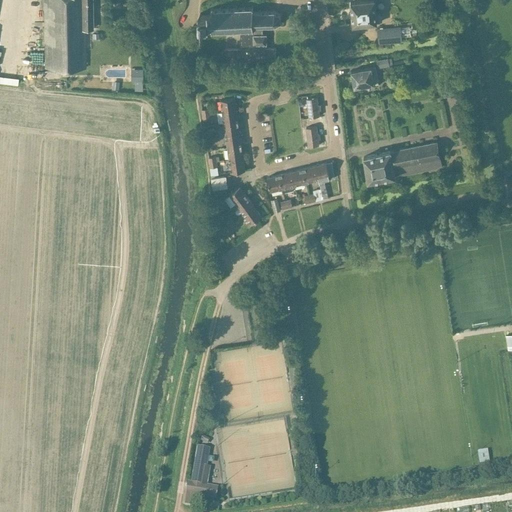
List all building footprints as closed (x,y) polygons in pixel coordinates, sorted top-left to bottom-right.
[(44,0),(45,67),(85,67),(84,28),(92,28),(91,0),(44,0)] [(352,25),(376,23),(374,0),(364,0),(365,1),(350,2),(352,25)] [(253,12),(253,6),(251,6),(251,8),(245,8),(244,7),(243,7),(243,8),(237,8),(237,7),(235,7),(235,9),(229,9),(229,7),(227,7),(227,9),(221,9),(221,8),(219,8),(219,9),(213,9),(213,8),(211,8),(211,9),(210,9),(210,10),(211,10),(211,13),(210,15),(202,15),(200,13),(198,14),(200,16),(201,25),(199,27),(200,28),(202,26),(210,26),(211,27),(211,30),(210,30),(210,31),(211,31),(211,33),(213,33),(213,31),(219,31),(220,33),(221,32),(221,31),(227,31),(227,32),(229,32),(229,31),(236,30),(236,32),(237,32),(237,30),(244,30),(244,35),(240,35),(240,48),(225,48),(226,61),(244,61),(244,63),(260,63),(260,61),(276,60),(276,48),(265,48),(265,45),(266,45),(266,34),(262,34),(262,26),(266,26),(266,27),(267,27),(267,26),(273,26),(273,27),(275,27),(275,26),(280,23),(281,23),(282,22),(280,21),(280,15),(281,15),(281,14),(279,14),(274,11),(274,10),(273,10),(273,11),(267,11),(267,10),(266,10),(266,11),(260,11),(260,10),(259,10),(259,11),(253,12)] [(400,26),(389,27),(391,42),(402,41),(400,26)] [(393,64),(391,57),(388,58),(376,60),(377,68),(389,66),(389,65),(393,64)] [(379,85),(376,67),(351,71),(354,87),(374,84),(374,86),(379,85)] [(142,68),(134,68),(134,81),(142,81),(142,68)] [(0,82),(17,84),(18,78),(0,75),(0,82)] [(458,83),(440,86),(442,95),(460,92),(458,83)] [(222,110),(236,109),(234,97),(221,99),(222,110)] [(318,105),(317,97),(306,98),(308,117),(319,116),(318,109),(319,109),(319,105),(318,105)] [(203,120),(210,119),(210,113),(209,108),(201,109),(203,120)] [(224,123),(238,122),(236,109),(222,110),(224,123)] [(225,134),(239,132),(238,122),(224,123),(225,134)] [(317,134),(316,126),(306,128),(308,146),(319,145),(318,143),(318,138),(319,138),(318,134),(317,134)] [(227,146),(241,145),(239,132),(225,134),(227,146)] [(206,144),(214,143),(213,133),(204,133),(206,144)] [(368,182),(442,167),(437,141),(411,147),(363,156),(368,182)] [(229,159),(243,157),(241,145),(227,146),(229,159)] [(217,167),(217,161),(216,156),(208,157),(211,175),(220,174),(218,167),(217,167)] [(243,157),(229,159),(231,172),(245,170),(243,157)] [(334,177),(333,171),(331,161),(326,163),(326,162),(314,165),(317,179),(319,184),(323,199),(328,198),(324,180),(334,177)] [(305,182),(317,179),(314,165),(302,168),(305,182)] [(294,185),(305,182),(302,168),(291,171),(294,185)] [(282,188),(294,185),(291,171),(279,174),(282,188)] [(270,191),(282,188),(279,174),(267,178),(270,191)] [(213,189),(227,187),(225,177),(212,179),(213,189)] [(236,203),(246,196),(239,187),(229,194),(236,203)] [(306,203),(309,202),(316,201),(321,199),(319,189),(313,190),(314,193),(309,194),(304,196),(306,203)] [(244,213),(254,206),(246,196),(236,203),(244,213)] [(274,212),(280,211),(277,199),(270,200),(272,208),(274,212)] [(282,209),(292,207),(290,199),(280,201),(282,209)] [(219,202),(212,207),(215,212),(222,206),(219,202)] [(254,206),(244,213),(252,224),(261,216),(254,206)] [(230,230),(237,225),(231,217),(224,222),(230,230)] [(207,487),(211,468),(207,468),(210,451),(197,448),(191,484),(188,483),(186,495),(216,501),(218,489),(207,487)] [(487,450),(477,452),(479,465),(489,463),(487,450)]
